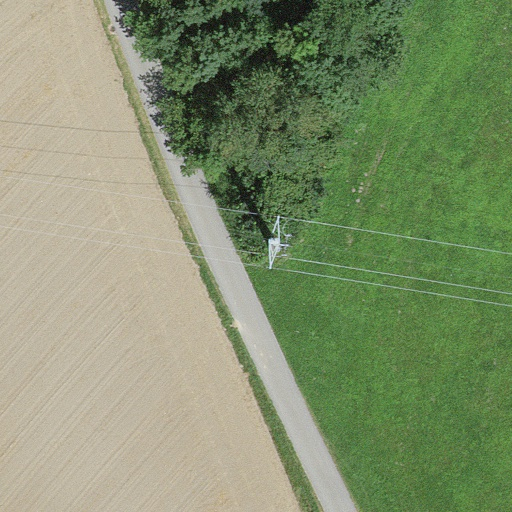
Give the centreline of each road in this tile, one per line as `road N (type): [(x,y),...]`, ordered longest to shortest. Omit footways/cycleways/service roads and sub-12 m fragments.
road 1 (track): [(342,511),(167,126)]
road 2 (track): [(167,126),(118,0)]
